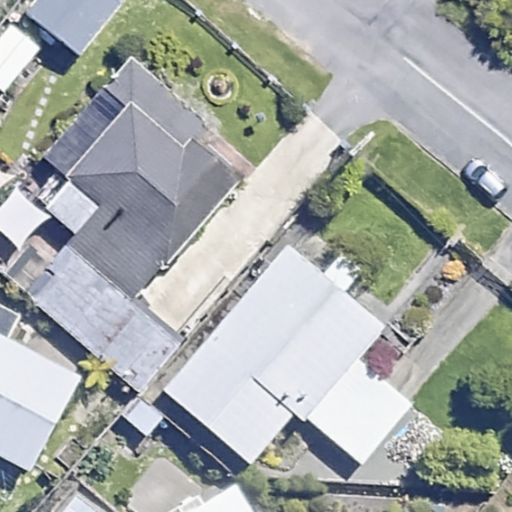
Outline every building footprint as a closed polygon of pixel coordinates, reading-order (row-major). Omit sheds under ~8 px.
[(124,0),(24,0),(13,14),(73,63),(124,0)] [(200,126),(127,62),(42,158),(61,175),(34,206),(136,296),(233,186),(186,144),(200,126)] [(308,424),(361,362),(384,335),(338,296),(359,272),(332,249),(313,272),(284,247),(160,394),(244,466),(291,409),(308,424)] [(4,341),(0,338),(0,458),(25,472),(75,379),(4,341)] [(361,362),(308,424),(360,467),(412,406),(361,362)] [(245,511),(231,489),(192,511),(245,511)] [(94,511),(75,495),(60,511),(94,511)]
